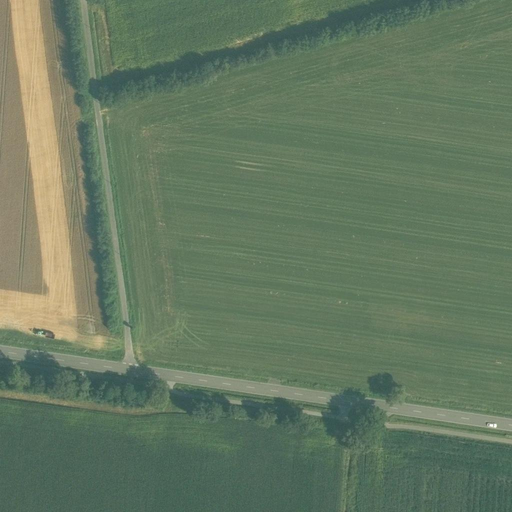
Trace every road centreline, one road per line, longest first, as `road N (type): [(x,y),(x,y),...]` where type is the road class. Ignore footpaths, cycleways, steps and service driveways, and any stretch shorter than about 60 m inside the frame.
road 1 (secondary): [(511,425),(132,370)]
road 2 (unclassified): [(80,0),(132,370)]
road 3 (secondary): [(132,370),(0,351)]
